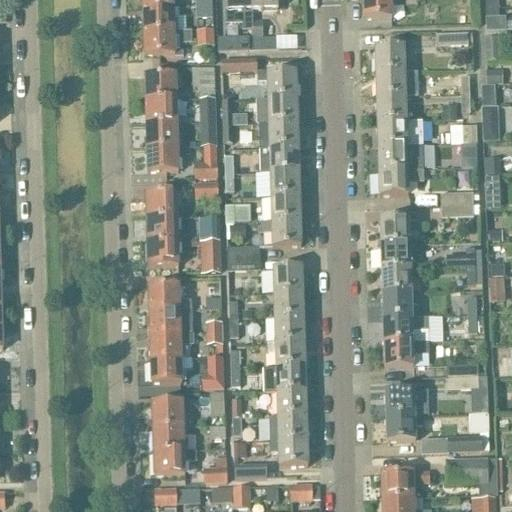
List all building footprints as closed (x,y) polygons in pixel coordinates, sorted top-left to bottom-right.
[(173,10),(172,0),(142,0),(143,11),(173,10)] [(196,0),(196,10),(212,9),(212,0),(196,0)] [(242,26),(242,34),(253,34),(252,26),(252,14),(251,0),(225,0),(226,15),(226,27),(242,26)] [(277,0),(251,0),(252,14),(278,13),(277,0)] [(392,22),(391,0),(363,0),(364,23),(392,22)] [(485,3),(485,11),(498,10),(498,3),(485,3)] [(212,9),(196,10),(197,21),(213,21),(212,9)] [(143,11),(143,34),(174,33),(173,10),(143,11)] [(498,10),(485,11),(486,20),(498,20),(498,10)] [(486,34),(506,33),(505,25),(505,20),(486,21),(486,34)] [(262,25),(252,26),(253,34),(253,40),(262,40),(262,25)] [(190,33),(174,33),(143,34),(144,59),(175,58),(174,45),(191,44),(190,33)] [(214,49),(213,33),(197,34),(198,50),(214,49)] [(468,49),(468,37),(436,38),(436,50),(468,49)] [(242,40),(236,41),(237,55),(236,55),(249,55),(249,40),(242,40)] [(279,53),(278,40),(253,41),(253,54),(279,53)] [(501,53),(500,40),(485,41),(485,54),(501,53)] [(375,52),(376,74),(405,74),(404,51),(375,52)] [(255,76),(255,64),(223,65),(224,77),(255,76)] [(215,71),(214,71),(192,72),(192,92),(199,92),(199,103),(215,102),(215,71)] [(503,88),(502,73),(486,74),(486,89),(503,88)] [(406,99),(405,74),(376,74),(376,100),(406,99)] [(267,86),(267,102),(297,101),(296,77),(270,78),(270,75),(257,75),(258,86),(267,86)] [(145,79),(146,104),(177,103),(176,79),(145,79)] [(460,81),(461,98),(470,97),(469,81),(460,81)] [(496,109),(495,89),(481,90),(482,110),(496,109)] [(470,117),(470,97),(461,98),(461,117),(470,117)] [(406,125),(406,99),(376,100),(377,126),(406,125)] [(256,128),(268,128),(297,127),(297,101),(267,102),(256,103),(256,128)] [(146,104),(147,128),(177,127),(177,103),(146,104)] [(457,125),(456,109),(442,109),(443,125),(457,125)] [(497,110),(481,111),(482,129),(498,128),(497,110)] [(223,111),(224,129),(232,129),(232,111),(223,111)] [(200,126),(216,125),(216,115),(200,115),(200,126)] [(216,125),(200,126),(200,138),(206,137),(207,150),(216,150),(217,150),(216,125)] [(377,126),(378,149),(407,148),(407,136),(413,135),(413,125),(406,125),(377,126)] [(147,128),(147,152),(178,150),(177,127),(147,128)] [(298,150),(297,127),(268,128),(269,151),(298,150)] [(232,129),(224,129),(224,148),(233,147),(232,129)] [(462,130),(462,146),(471,146),(471,130),(462,130)] [(378,149),(379,175),(408,174),(407,148),(378,149)] [(179,175),(178,150),(147,152),(148,176),(179,175)] [(269,151),(257,152),(258,177),(269,176),(299,175),(298,150),(269,151)] [(225,178),(233,178),(233,160),(224,160),(225,178)] [(476,173),(476,163),(460,164),(461,173),(476,173)] [(500,163),(484,164),(484,179),(500,179),(500,163)] [(217,182),(216,168),(195,169),(195,183),(217,182)] [(424,173),(408,174),(379,175),(379,200),(409,200),(408,185),(424,185),(424,173)] [(269,176),(270,201),(299,200),(299,175),(269,176)] [(234,196),(233,178),(225,178),(226,197),(234,196)] [(499,180),(484,181),(486,213),(500,212),(499,180)] [(218,202),(217,187),(195,188),(195,203),(218,202)] [(145,198),(146,221),(177,220),(176,197),(145,198)] [(473,197),(440,198),(441,211),(473,210),(473,197)] [(300,225),(299,200),(270,201),(271,226),(300,225)] [(226,209),(226,225),(226,227),(250,227),(249,209),(226,209)] [(473,210),(441,211),(441,223),(474,222),(473,210)] [(146,221),(147,246),(177,245),(177,220),(146,221)] [(380,224),(381,250),(410,249),(409,223),(380,224)] [(200,244),(220,244),(219,225),(199,225),(200,244)] [(301,251),(300,225),(271,226),(260,226),(261,237),(271,237),(272,251),(301,251)] [(245,243),(245,229),(229,229),(230,243),(245,243)] [(502,243),(502,233),(489,234),(489,244),(502,243)] [(220,244),(200,244),(201,277),(221,276),(220,244)] [(178,269),(177,245),(147,246),(147,270),(178,269)] [(381,250),(382,273),(410,272),(410,258),(417,258),(416,248),(410,249),(381,250)] [(227,251),(228,263),(260,262),(259,250),(227,251)] [(466,253),(466,270),(481,269),(481,252),(474,252),(466,253)] [(260,262),(228,263),(228,276),(260,275),(260,262)] [(505,268),(491,269),(491,281),(505,281),(505,268)] [(482,289),(481,269),(466,270),(467,289),(482,289)] [(273,297),(302,296),(302,272),(272,273),(273,297)] [(410,272),(382,273),(382,297),(411,297),(411,284),(417,284),(417,272),(410,272)] [(502,295),(501,285),(490,286),(490,296),(502,295)] [(148,291),(149,315),(179,314),(178,290),(148,291)] [(273,297),(274,322),(303,321),(302,296),(273,297)] [(411,297),(382,297),(383,322),(412,321),(411,307),(418,307),(417,297),(411,297)] [(222,313),(222,301),(206,302),(206,313),(222,313)] [(467,302),(468,320),(477,320),(476,301),(467,302)] [(229,306),(229,323),(238,323),(237,306),(229,306)] [(179,314),(149,315),(149,339),(192,338),(192,314),(179,314)] [(252,323),(252,314),(242,314),(242,323),(252,323)] [(484,320),(477,320),(468,320),(468,339),(477,338),(477,336),(484,335),(484,320)] [(275,347),(304,346),(303,321),(274,322),(275,347)] [(412,322),(412,321),(383,322),(384,346),(412,346),(412,336),(428,336),(428,321),(412,322)] [(238,323),(229,323),(230,343),(239,342),(238,323)] [(222,326),(206,326),(206,338),(222,337),(222,326)] [(222,337),(206,338),(207,349),(222,348),(223,348),(222,337)] [(149,339),(150,363),(180,362),(180,349),(193,348),(192,338),(149,339)] [(275,347),(269,347),(269,357),(275,357),(275,370),(305,369),(304,346),(275,347)] [(425,346),(412,346),(384,346),(384,373),(413,372),(413,357),(426,357),(425,346)] [(230,355),(231,373),(240,372),(239,355),(230,355)] [(224,393),(223,361),(208,362),(208,379),(202,379),(203,394),(224,393)] [(180,362),(150,363),(151,387),(181,386),(181,372),(191,372),(191,362),(180,362)] [(275,370),(262,371),(263,396),(276,396),(305,395),(305,369),(275,370)] [(446,370),(447,382),(478,381),(477,369),(446,370)] [(240,372),(231,373),(231,392),(240,391),(240,372)] [(478,393),(478,381),(447,382),(447,395),(465,394),(478,393)] [(276,396),(277,421),(306,420),(305,395),(276,396)] [(385,396),(386,420),(414,419),(413,395),(385,396)] [(225,415),(224,399),(205,400),(205,416),(225,415)] [(232,404),(233,422),(233,423),(241,422),(253,422),(253,418),(242,418),(241,404),(232,404)] [(152,407),(152,432),(183,431),(182,407),(152,407)] [(414,419),(386,420),(387,446),(415,445),(414,431),(422,431),(422,420),(414,420),(414,419)] [(277,421),(278,445),(307,444),(306,420),(277,421)] [(241,422),(233,423),(233,441),(234,441),(242,441),(241,422)] [(225,442),(225,430),(210,431),(210,442),(225,442)] [(152,432),(153,455),(183,454),(183,431),(152,432)] [(489,455),(488,442),(448,444),(448,456),(489,455)] [(308,470),(307,444),(278,445),(271,445),(271,457),(278,456),(278,471),(308,470)] [(246,461),(245,448),(233,448),(234,462),(246,461)] [(184,479),(183,454),(153,455),(154,480),(184,479)] [(487,464),(446,465),(447,488),(479,487),(479,499),(479,500),(498,499),(497,463),(487,464)] [(267,483),(267,470),(235,471),(235,483),(267,483)] [(227,486),(226,472),(204,473),(204,487),(227,486)] [(382,503),(414,502),(413,488),(430,487),(430,476),(381,478),(382,503)] [(312,504),(311,489),(290,490),(291,505),(312,504)] [(278,506),(278,490),(266,490),(266,506),(278,506)] [(232,508),(231,492),(231,491),(211,492),(212,508),(232,508)] [(249,511),(249,491),(233,492),(233,511),(249,511)] [(200,508),(200,492),(188,493),(188,509),(200,508)] [(177,509),(176,493),(154,494),(154,511),(175,511),(176,509),(177,509)] [(413,511),(414,502),(382,503),(382,511),(413,511)] [(494,511),(495,502),(480,503),(480,511),(494,511)]
